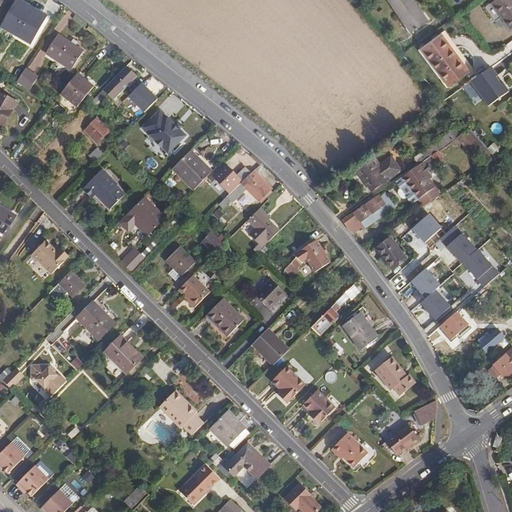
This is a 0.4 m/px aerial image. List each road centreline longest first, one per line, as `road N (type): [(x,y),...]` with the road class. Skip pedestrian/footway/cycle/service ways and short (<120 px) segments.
road 1 (tertiary): [(71,0),(304,193),(417,338),(470,432)]
road 2 (residential): [(0,166),(357,511)]
road 3 (tertiary): [(364,511),(470,432)]
